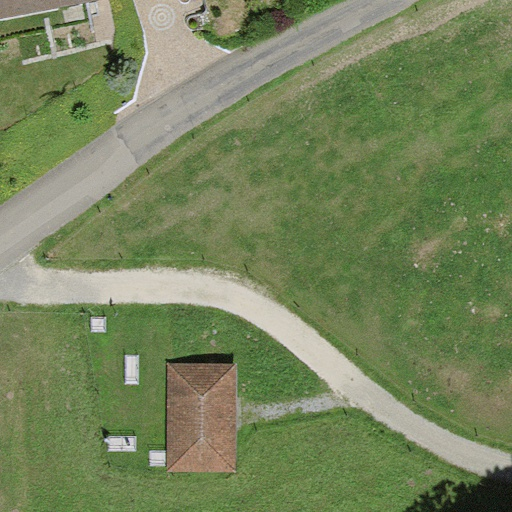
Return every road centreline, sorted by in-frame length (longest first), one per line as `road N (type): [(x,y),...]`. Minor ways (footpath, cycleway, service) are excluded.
road 1 (track): [(511,467),(431,435),(258,307),(216,292),(11,278)]
road 2 (residential): [(388,0),(198,96),(0,246)]
